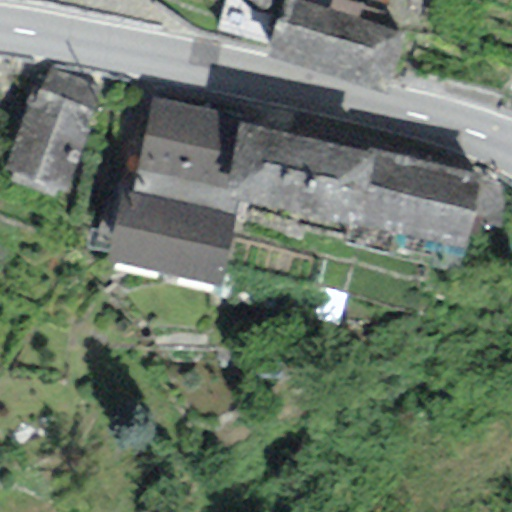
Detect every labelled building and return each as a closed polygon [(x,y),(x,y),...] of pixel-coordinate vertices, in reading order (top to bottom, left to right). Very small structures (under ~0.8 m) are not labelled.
[(248,0),(262,15),(279,0),(248,0)] [(298,0),(298,1),(294,0),(283,0),(265,54),(383,95),(404,36),(381,28),(386,14),(343,0),(298,0)] [(106,91),(48,68),(37,97),(28,94),(0,167),(0,169),(65,195),(106,91)] [(240,116),(152,97),(131,194),(235,216),(238,201),(289,212),(309,137),(239,122),(240,116)] [(366,152),(309,137),(289,212),(348,227),(343,244),(455,273),(481,176),(368,146),(366,152)] [(131,194),(121,191),(105,258),(220,284),(235,216),(131,194)]
